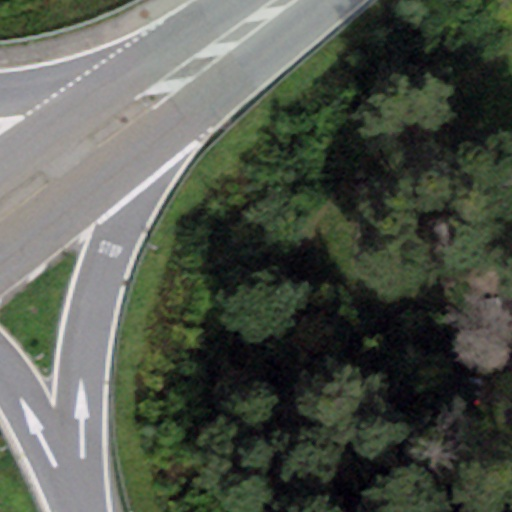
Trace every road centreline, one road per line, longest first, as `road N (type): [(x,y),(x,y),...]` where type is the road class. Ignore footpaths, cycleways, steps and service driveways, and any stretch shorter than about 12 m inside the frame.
road 1 (trunk): [(62,458),(76,336),(129,103)]
road 2 (tertiary): [(129,103),(278,0)]
road 3 (tertiary): [(0,203),(129,103)]
road 4 (trunk): [(129,103),(0,98)]
